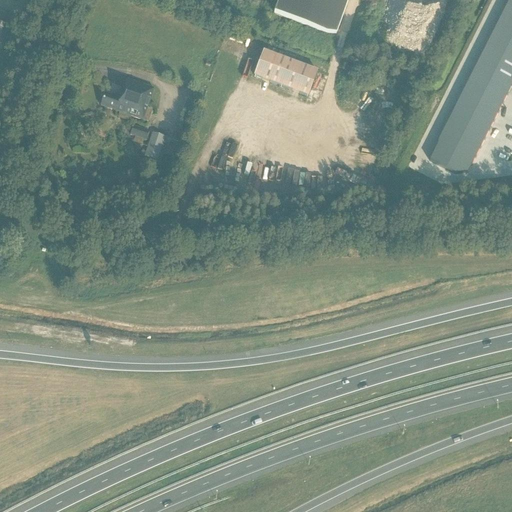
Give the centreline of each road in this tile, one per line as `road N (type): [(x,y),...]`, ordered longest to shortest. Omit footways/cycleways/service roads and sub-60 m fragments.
road 1 (motorway): [(511,302),(237,363),(124,367),(0,354)]
road 2 (unclassified): [(511,239),(379,238),(151,257),(0,219)]
road 3 (motorway): [(511,341),(250,419),(41,511)]
road 4 (motorway): [(141,511),(316,441),(511,384)]
road 5 (motorway): [(297,511),(511,420)]
road 6 (track): [(151,257),(223,118)]
road 7 (unclassified): [(0,157),(47,24)]
